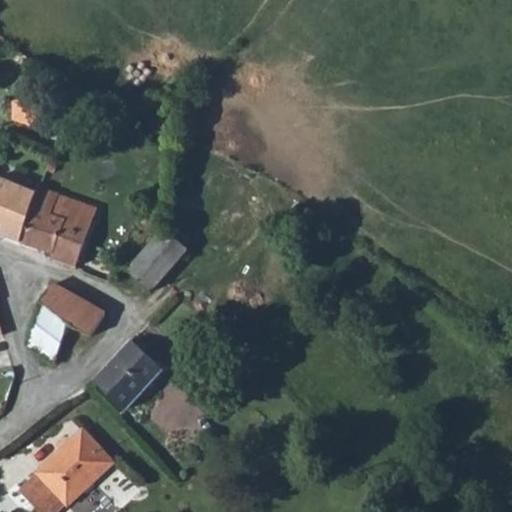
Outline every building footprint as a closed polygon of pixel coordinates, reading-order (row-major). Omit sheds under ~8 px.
[(0,230),(25,240),(43,190),(0,174),(0,230)] [(25,240),(53,251),(51,254),(75,263),(97,205),(47,186),(45,191),(43,190),(25,240)] [(129,270),(153,289),(162,280),(188,250),(163,230),(129,270)] [(47,300),(76,320),(96,329),(109,309),(56,281),(47,300)] [(28,342),(54,360),(65,336),(74,319),(47,300),(28,342)] [(95,380),(124,410),(164,367),(134,338),(95,380)] [(39,472),(69,504),(112,461),(82,430),(39,472)] [(19,493),(37,511),(61,511),(69,504),(39,472),(19,493)]
